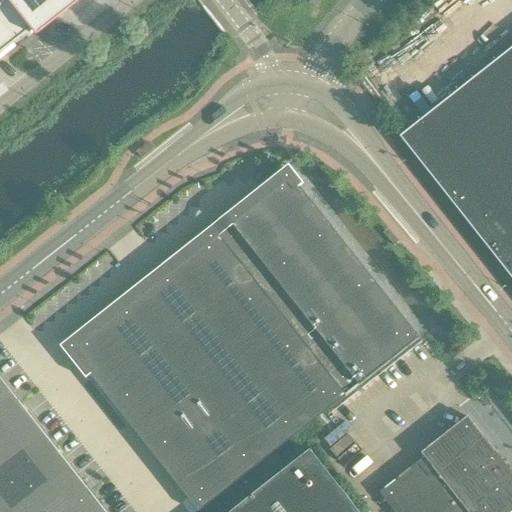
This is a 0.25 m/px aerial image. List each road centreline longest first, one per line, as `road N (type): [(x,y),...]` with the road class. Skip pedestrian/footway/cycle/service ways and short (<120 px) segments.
road 1 (tertiary): [(0,292),(210,131),(288,102)]
road 2 (tertiary): [(511,337),(345,130),(318,110),(288,102)]
road 3 (unclassified): [(133,3),(0,108)]
road 4 (unclassified): [(288,102),(373,0)]
road 5 (unclassified): [(288,102),(224,0)]
